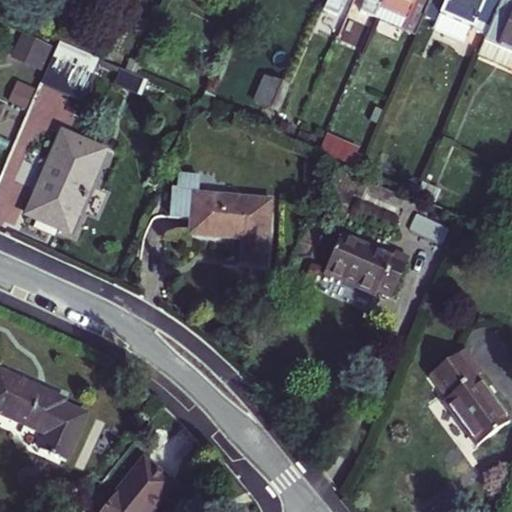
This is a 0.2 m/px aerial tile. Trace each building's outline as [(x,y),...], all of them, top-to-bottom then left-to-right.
[(364,0),(358,17),(372,22),(380,0),(364,0)] [(396,0),(406,4),(403,11),(420,18),(427,0),(396,0)] [(427,0),(420,18),(435,24),(436,20),(444,0),(427,0)] [(444,0),(436,20),(472,34),(475,24),(488,29),(500,0),(444,0)] [(500,0),(488,29),(483,41),(476,58),(506,70),(511,54),(511,1),(507,0),(500,0)] [(11,9),(0,4),(0,19),(5,22),(11,9)] [(472,34),(436,20),(435,24),(431,32),(466,46),(472,34)] [(50,48),(22,36),(12,59),(40,71),(50,48)] [(43,85),(78,101),(96,60),(61,45),(43,85)] [(33,91),(18,84),(9,102),(25,109),(33,91)] [(282,108),(259,100),(247,131),(268,140),(282,108)] [(62,138),(28,215),(70,234),(104,157),(62,138)] [(177,176),(176,191),(191,192),(197,193),(199,178),(177,176)] [(440,192),(422,185),(415,200),(434,208),(440,192)] [(364,204),(397,217),(404,201),(371,188),(364,204)] [(169,219),(188,221),(191,192),(176,191),(172,191),(169,219)] [(197,193),(191,192),(188,221),(187,231),(244,237),(242,261),(266,264),(272,200),(197,193)] [(387,259),(339,239),(323,275),(371,296),(375,287),(394,296),(409,260),(390,252),(387,259)] [(470,352),(433,381),(448,400),(442,405),(478,451),(511,426),(475,380),(485,372),(470,352)] [(4,373),(0,381),(0,413),(44,434),(37,450),(63,461),(84,414),(61,404),(63,400),(4,373)] [(154,511),(174,487),(147,466),(110,511),(154,511)]
